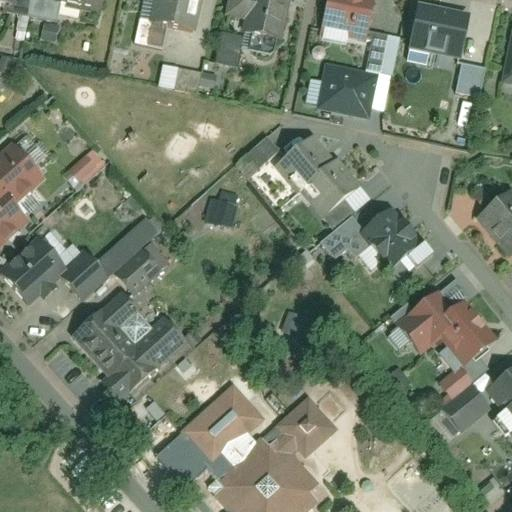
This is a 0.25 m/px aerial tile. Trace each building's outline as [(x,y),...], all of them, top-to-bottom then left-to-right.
[(0,0),(0,5),(7,7),(6,11),(59,22),(63,3),(106,12),(107,0),(0,0)] [(204,0),(145,0),(139,28),(196,40),(204,0)] [(291,0),(241,0),(234,38),(282,47),(291,0)] [(374,0),(326,0),(317,44),(363,54),(374,0)] [(468,13),(416,3),(406,51),(458,62),(468,13)] [(511,38),(502,89),(511,91),(511,38)] [(458,65),(452,95),(477,100),(483,70),(458,65)] [(160,67),(156,87),(195,95),(199,74),(160,67)] [(376,82),(325,71),(317,113),(367,123),(376,82)] [(258,176),(279,154),(265,140),(244,162),(258,176)] [(333,168),(313,144),(279,172),(299,196),(321,223),(358,192),(336,165),(333,168)] [(0,252),(32,225),(18,210),(47,185),(16,148),(0,162),(0,252)] [(90,152),(65,173),(77,188),(103,167),(90,152)] [(511,193),(481,220),(511,256),(511,255),(511,193)] [(208,202),(204,227),(231,231),(235,207),(208,202)] [(344,229),(321,248),(345,278),(375,253),(394,275),(427,248),(395,211),(355,243),(344,229)] [(46,241),(1,280),(28,311),(63,281),(83,305),(163,236),(150,221),(98,265),(89,254),(70,270),(46,241)] [(129,293),(72,344),(128,405),(193,347),(167,317),(158,325),(129,293)] [(442,293),(398,325),(422,358),(447,340),(465,365),(496,342),(468,303),(456,312),(442,293)] [(511,372),(487,392),(511,424),(511,372)] [(445,380),(435,390),(446,400),(463,383),(458,378),(450,386),(445,380)] [(239,383),(182,434),(213,468),(217,464),(225,473),(207,489),(228,511),(307,511),(317,504),(308,494),(320,484),(304,466),(339,434),(310,401),(262,445),(252,434),(271,417),(239,383)] [(471,398),(442,421),(456,438),(485,415),(471,398)]
